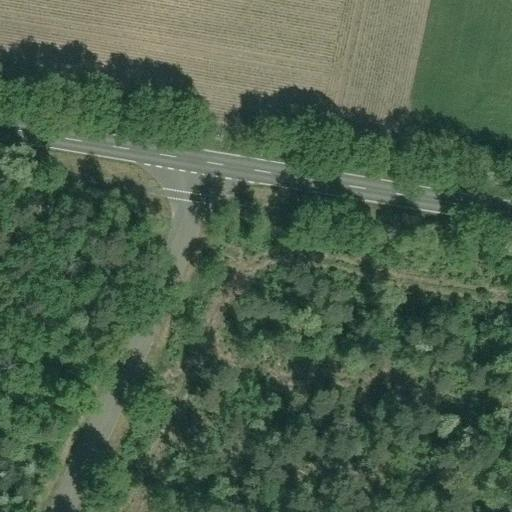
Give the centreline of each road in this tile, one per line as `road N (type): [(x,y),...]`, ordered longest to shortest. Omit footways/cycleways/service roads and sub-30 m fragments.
road 1 (unclassified): [(218,166),(61,511)]
road 2 (secondary): [(511,215),(218,166)]
road 3 (secondary): [(218,166),(0,130)]
